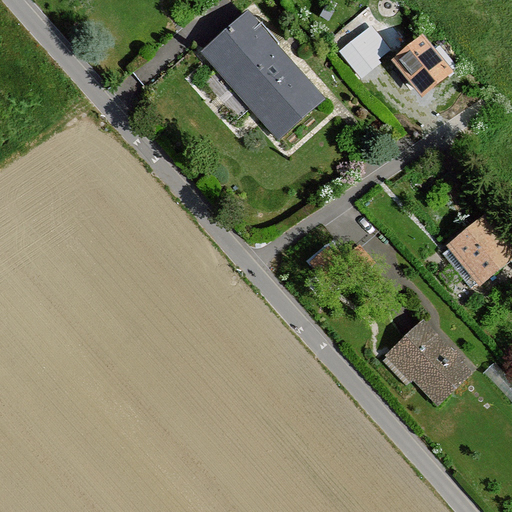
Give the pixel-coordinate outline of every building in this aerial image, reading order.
[(208,57),(282,140),(327,101),(253,17),(208,57)] [(386,20),(351,46),(366,67),(402,41),(386,20)] [(429,43),(400,66),(428,101),(457,77),(429,43)] [(511,245),(491,221),(456,252),(487,288),(511,266),(511,245)] [(333,238),(313,259),(337,282),(357,261),(333,238)] [(418,380),(442,407),(476,376),(429,325),(393,359),(415,383),(418,380)]
